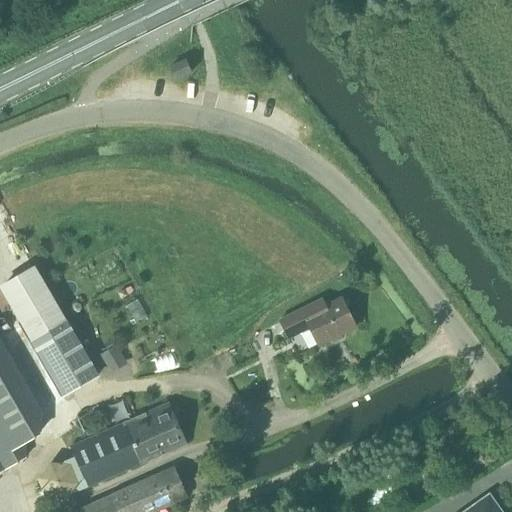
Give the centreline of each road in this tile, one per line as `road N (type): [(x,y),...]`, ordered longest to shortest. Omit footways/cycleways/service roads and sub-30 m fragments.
road 1 (unclassified): [(208,117),(278,142),(349,195),(511,399)]
road 2 (unclassified): [(0,142),(113,111),(208,117)]
road 3 (secondary): [(0,90),(183,0)]
road 4 (unclassified): [(208,117),(211,62),(186,0)]
